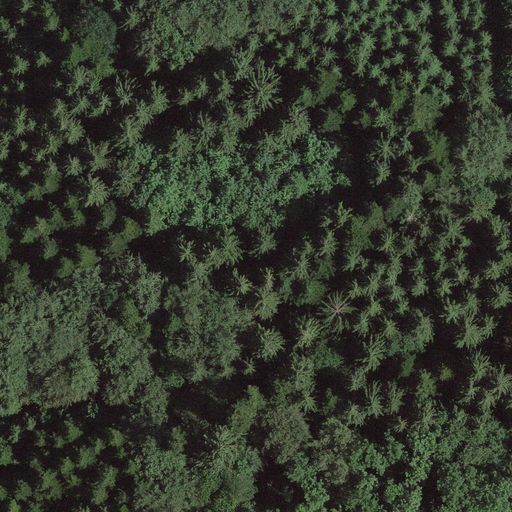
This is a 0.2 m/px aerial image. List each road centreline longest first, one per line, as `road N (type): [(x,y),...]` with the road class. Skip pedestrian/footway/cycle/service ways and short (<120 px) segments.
road 1 (track): [(0,382),(229,415),(426,428),(511,449)]
road 2 (track): [(511,371),(486,256),(506,0)]
